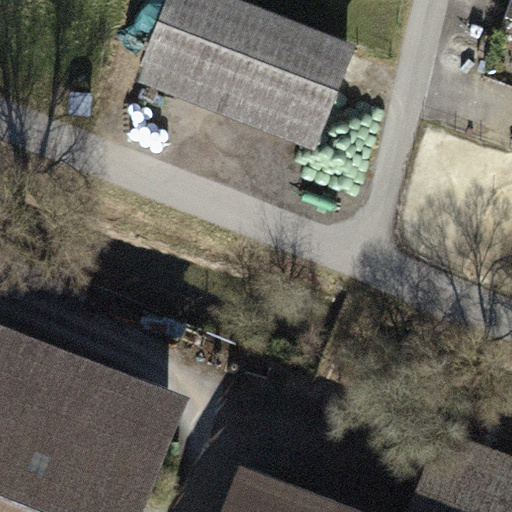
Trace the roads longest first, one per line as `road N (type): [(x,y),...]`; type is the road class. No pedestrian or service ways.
road 1 (track): [(0,116),(511,326)]
road 2 (track): [(0,305),(203,385),(185,511)]
